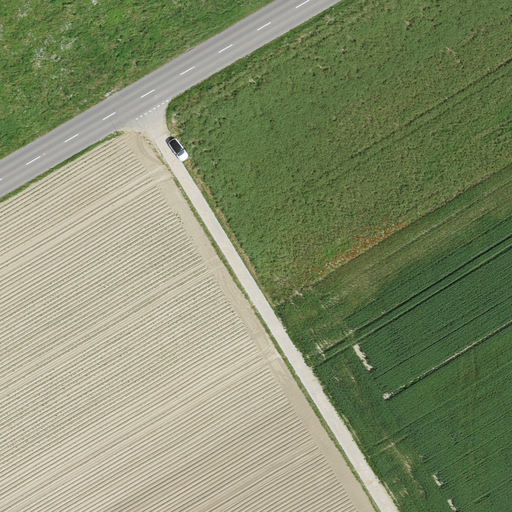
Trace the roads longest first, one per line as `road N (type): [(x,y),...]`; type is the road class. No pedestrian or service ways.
road 1 (track): [(139,99),(390,511)]
road 2 (secondary): [(0,180),(309,0)]
